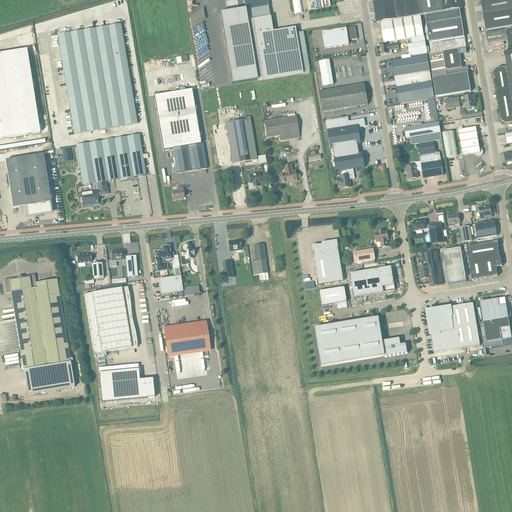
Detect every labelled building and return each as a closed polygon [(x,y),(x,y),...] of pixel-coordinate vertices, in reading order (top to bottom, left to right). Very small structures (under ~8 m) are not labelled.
[(392,20),(388,0),(375,0),(373,3),(376,23),(392,20)] [(388,0),(392,20),(407,18),(404,0),(388,0)] [(404,0),(407,18),(422,15),(419,0),(404,0)] [(419,0),(422,15),(441,12),(439,0),(419,0)] [(439,0),(441,12),(462,8),(461,0),(439,0)] [(511,0),(480,0),(483,15),(511,10),(511,0)] [(268,7),(246,11),(248,21),(247,21),(258,81),(302,73),(296,33),(295,28),(273,32),(270,17),(268,7)] [(243,11),(220,15),(231,85),(254,81),(258,81),(247,21),(248,21),(246,11),(246,10),(243,11)] [(431,53),(461,48),(466,47),(465,43),(466,42),(465,41),(460,10),(425,16),(426,24),(431,53)] [(511,10),(483,15),(486,31),(511,26),(511,10)] [(380,23),(384,43),(407,39),(424,36),(420,16),(380,23)] [(57,35),(65,80),(74,134),(137,124),(121,24),(57,35)] [(349,40),(357,39),(355,27),(323,32),(325,49),(349,45),(349,40)] [(509,47),(511,46),(511,28),(486,33),(488,43),(508,40),(509,47)] [(407,39),(410,57),(427,54),(424,36),(407,39)] [(399,48),(399,44),(387,46),(387,45),(380,46),(382,55),(392,53),(392,50),(399,48)] [(433,76),(469,70),(469,67),(462,68),(460,55),(467,53),(466,48),(443,52),(429,55),(433,76)] [(0,53),(0,139),(40,133),(27,50),(0,53)] [(496,69),(492,74),(496,97),(511,94),(511,51),(504,52),(507,67),(496,69)] [(427,56),(392,62),(399,103),(434,97),(427,56)] [(332,85),(329,60),(319,61),(322,86),(332,85)] [(468,72),(433,78),(436,97),(471,92),(468,72)] [(364,84),(360,85),(320,92),(323,112),(368,105),(364,84)] [(191,90),(155,96),(162,134),(164,150),(200,144),(198,128),(191,90)] [(511,94),(496,97),(500,120),(505,124),(511,122),(511,94)] [(446,100),(445,100),(446,104),(446,106),(447,109),(448,109),(461,107),(460,103),(465,102),(466,108),(469,108),(474,107),(472,95),(467,96),(464,97),(459,98),(446,100)] [(280,141),(299,138),(295,117),(264,122),(267,138),(280,136),(280,141)] [(364,119),(349,121),(348,117),(326,121),(331,149),(356,145),(361,144),(358,130),(362,130),(361,127),(366,127),(364,119)] [(250,120),(226,124),(232,164),(244,162),(257,160),(250,120)] [(409,127),(404,128),(406,138),(410,138),(411,145),(416,145),(442,140),(439,122),(422,125),(422,123),(414,124),(415,127),(409,127)] [(483,153),(483,151),(481,149),(480,149),(479,149),(476,128),(458,130),(463,156),(475,154),(476,155),(478,156),(480,156),(482,155),(483,153)] [(454,132),(442,134),(446,158),(458,156),(454,132)] [(82,186),(98,183),(105,182),(146,175),(143,160),(148,159),(148,154),(143,155),(141,147),(139,135),(76,146),(82,186)] [(409,166),(404,167),(405,173),(407,172),(408,180),(409,180),(412,179),(418,178),(416,172),(422,171),(424,179),(443,176),(443,171),(440,153),(439,153),(436,153),(434,142),(418,145),(419,150),(420,156),(421,162),(415,163),(415,166),(409,166)] [(173,149),(177,173),(192,171),(207,168),(203,144),(188,147),(183,147),(173,149)] [(356,145),(333,148),(335,158),(334,158),(336,172),(347,170),(347,175),(349,175),(354,174),(353,169),(354,169),(364,168),(362,153),(359,154),(358,145),(356,145)] [(5,161),(13,208),(26,206),(28,216),(52,213),(50,202),(51,202),(44,155),(5,161)] [(291,172),(290,165),(284,166),(285,173),(282,174),(283,183),(296,181),(295,172),(291,172)] [(249,184),(250,189),(255,188),(255,187),(260,186),(259,183),(261,182),(259,174),(249,176),(251,184),(249,184)] [(349,175),(347,175),(339,176),(340,178),(337,179),(338,185),(341,184),(342,189),(351,187),(349,175)] [(96,196),(107,194),(105,182),(98,183),(100,192),(88,193),(88,192),(81,194),(83,208),(88,207),(88,206),(98,204),(96,196)] [(172,193),(173,200),(184,198),(182,188),(177,188),(178,192),(172,193)] [(490,206),(479,208),(479,212),(479,213),(480,213),(481,219),(492,217),(491,214),(494,214),(493,209),(491,210),(490,206)] [(448,217),(449,222),(449,225),(454,225),(454,224),(460,223),(459,215),(453,216),(448,217)] [(417,223),(412,223),(413,232),(424,230),(424,232),(429,232),(431,243),(428,244),(425,244),(426,249),(432,248),(437,247),(437,244),(444,243),(441,223),(437,224),(437,225),(433,226),(432,225),(428,225),(428,226),(429,227),(426,228),(425,226),(425,221),(420,222),(420,223),(417,223)] [(475,225),(476,232),(496,229),(495,221),(475,225)] [(470,227),(460,228),(462,243),(472,241),(470,227)] [(496,229),(476,232),(477,239),(497,236),(496,229)] [(387,231),(383,232),(383,231),(379,232),(379,233),(375,233),(377,242),(380,242),(381,248),(388,247),(387,240),(389,240),(387,231)] [(228,242),(229,247),(230,254),(235,253),(234,250),(241,249),(240,240),(228,242)] [(312,246),(314,257),(319,285),(344,281),(338,248),(337,240),(322,243),(322,245),(318,246),(318,245),(312,246)] [(469,262),(482,260),(500,257),(498,247),(499,247),(498,242),(467,247),(469,262)] [(192,250),(191,245),(183,246),(184,251),(182,251),(183,257),(181,257),(182,265),(186,265),(185,260),(193,259),(193,256),(194,255),(194,253),(194,252),(193,250),(192,250)] [(251,262),(253,276),(259,275),(260,282),(269,280),(263,245),(253,246),(255,261),(251,262)] [(155,252),(156,261),(157,261),(158,265),(157,265),(158,271),(167,270),(166,264),(163,264),(162,260),(173,258),(172,252),(170,253),(169,247),(163,247),(163,251),(161,251),(155,252)] [(448,285),(466,282),(461,248),(443,251),(448,285)] [(353,253),(355,263),(375,260),(373,249),(353,253)] [(124,251),(111,252),(112,258),(112,261),(116,261),(116,262),(117,262),(120,262),(121,261),(121,260),(125,260),(125,257),(124,251)] [(424,251),(420,252),(421,261),(426,261),(427,267),(429,279),(430,283),(430,287),(442,285),(441,280),(439,266),(437,252),(430,253),(425,254),(424,251)] [(75,257),(76,261),(77,261),(77,264),(92,263),(91,254),(77,255),(77,257),(75,257)] [(136,256),(126,257),(128,278),(138,277),(136,256)] [(500,257),(482,260),(485,278),(498,276),(496,268),(502,267),(500,257)] [(482,260),(469,262),(472,281),(478,280),(485,278),(482,260)] [(231,261),(222,263),(225,279),(234,278),(231,261)] [(102,263),(92,264),(93,280),(94,280),(104,279),(102,263)] [(391,267),(351,274),(355,298),(395,291),(391,267)] [(427,267),(419,268),(421,280),(429,279),(427,267)] [(17,278),(4,280),(5,285),(6,294),(11,293),(14,310),(15,315),(15,320),(16,325),(17,330),(18,335),(19,341),(20,346),(24,370),(28,395),(75,387),(71,363),(58,285),(57,280),(36,283),(35,275),(22,277),(22,276),(17,277),(17,278)] [(181,276),(174,277),(169,278),(159,279),(161,295),(171,293),(183,292),(181,276)] [(309,283),(304,284),(305,286),(305,290),(314,289),(315,289),(314,282),(309,283)] [(268,283),(225,289),(240,389),(300,380),(290,315),(279,316),(276,292),(270,292),(268,283)] [(185,295),(199,293),(198,286),(184,289),(185,295)] [(320,291),(322,306),(337,304),(338,310),(342,309),(343,308),(343,309),(348,308),(347,302),(345,287),(320,291)] [(127,288),(84,295),(94,355),(136,348),(127,288)] [(498,299),(480,302),(483,322),(508,318),(505,298),(498,299)] [(455,331),(431,335),(433,345),(432,345),(433,352),(434,351),(434,353),(480,345),(473,304),(464,305),(458,306),(451,307),(455,331)] [(438,309),(430,310),(427,314),(428,323),(429,323),(431,335),(455,331),(451,307),(439,310),(438,309)] [(408,354),(406,344),(401,345),(400,338),(383,341),(379,317),(315,328),(321,366),(385,356),(385,357),(408,354)] [(483,322),(480,323),(482,336),(484,349),(488,348),(488,349),(503,346),(502,340),(511,338),(508,318),(483,322)] [(205,324),(165,330),(168,356),(210,350),(205,324)] [(138,369),(99,373),(102,403),(155,398),(153,378),(139,380),(138,369)]
